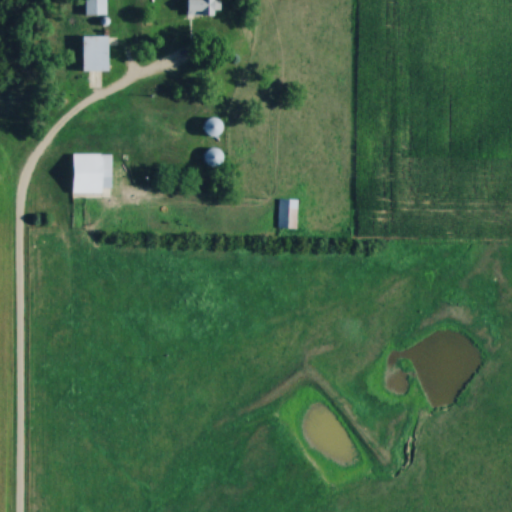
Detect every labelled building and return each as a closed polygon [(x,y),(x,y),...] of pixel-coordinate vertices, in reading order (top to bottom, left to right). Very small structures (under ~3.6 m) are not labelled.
[(87,0),(87,15),(108,15),(107,0),(87,0)] [(187,0),(188,16),(226,16),(225,0),(187,0)] [(112,71),(112,36),(81,36),(81,71),(112,71)] [(232,134),(229,118),(210,121),(213,137),(232,134)] [(72,195),(114,195),(115,154),(73,154),(72,195)] [(299,228),(299,198),(280,198),(280,228),(299,228)]
